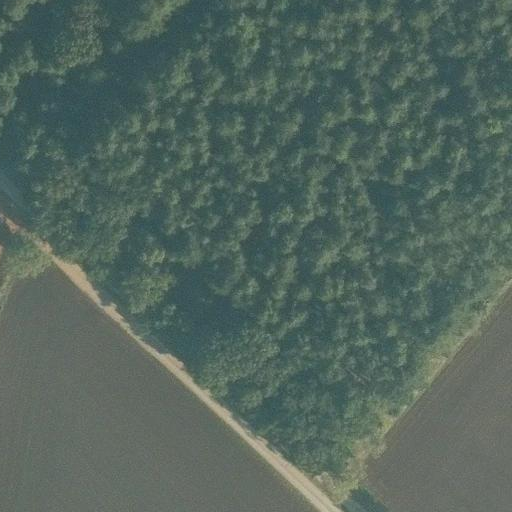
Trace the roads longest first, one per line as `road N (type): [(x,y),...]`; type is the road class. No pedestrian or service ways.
road 1 (track): [(5,209),(339,511)]
road 2 (track): [(195,0),(45,154)]
road 3 (track): [(2,184),(58,0)]
road 4 (track): [(45,154),(106,0)]
